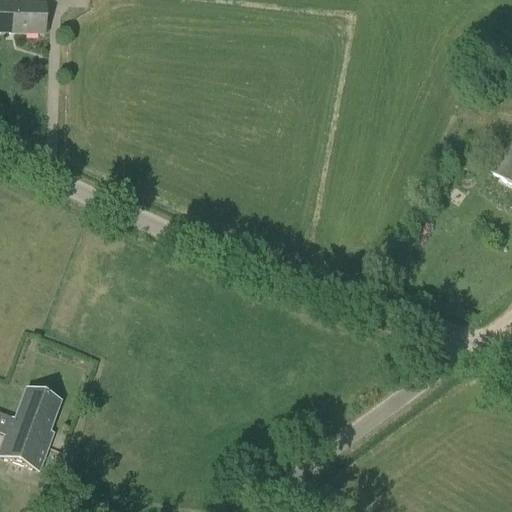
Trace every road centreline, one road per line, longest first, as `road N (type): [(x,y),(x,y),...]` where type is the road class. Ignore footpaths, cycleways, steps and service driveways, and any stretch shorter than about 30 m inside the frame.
road 1 (unclassified): [(476,339),(264,268),(0,153)]
road 2 (unclassified): [(257,511),(476,339)]
